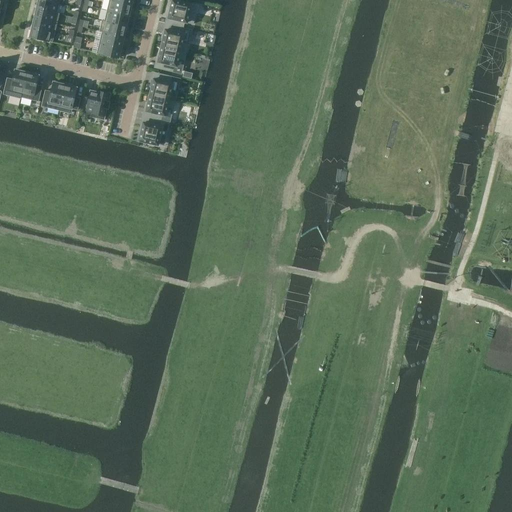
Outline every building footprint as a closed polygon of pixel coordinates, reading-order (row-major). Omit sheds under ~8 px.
[(56,13),(58,4),(40,0),(38,0),(37,9),(59,14),(56,13)] [(128,16),(131,5),(110,0),(108,11),(128,16)] [(173,20),(171,25),(183,28),(184,22),(193,24),(195,14),(189,13),(191,5),(172,1),(168,18),(173,20)] [(57,24),(59,14),(37,9),(34,18),(57,24)] [(126,26),(128,16),(108,11),(105,21),(102,20),(102,21),(126,26)] [(55,33),(57,24),(34,18),(32,28),(55,33)] [(123,37),(126,26),(102,21),(99,31),(123,37)] [(181,34),(183,28),(171,25),(170,31),(165,30),(161,46),(186,52),(188,44),(183,42),(183,41),(182,40),(184,34),(181,34)] [(52,43),(55,33),(32,28),(30,37),(52,43)] [(121,47),(123,37),(99,31),(99,32),(102,32),(100,43),(121,47)] [(118,58),(121,47),(100,43),(97,54),(118,58)] [(184,60),(186,52),(161,46),(157,62),(162,63),(161,69),(172,72),(174,66),(176,67),(177,60),(178,61),(179,59),(184,60)] [(20,98),(27,72),(19,70),(19,71),(15,70),(13,80),(7,79),(3,94),(20,98)] [(35,73),(27,72),(20,98),(21,99),(21,97),(38,101),(42,87),(36,86),(38,76),(34,75),(35,73)] [(153,79),(150,95),(175,101),(177,93),(171,92),(171,90),(172,84),(170,83),(171,77),(160,74),(158,80),(153,79)] [(59,111),(65,84),(57,82),(57,83),(53,82),(51,92),(45,91),(41,106),(59,111)] [(73,86),(65,84),(59,111),(70,113),(71,109),(77,110),(80,99),(74,98),(76,88),(72,87),(73,86)] [(107,102),(109,94),(97,91),(97,93),(90,91),(85,116),(103,120),(106,109),(108,109),(109,103),(107,102)] [(173,110),(175,101),(150,95),(146,111),(151,113),(149,118),(161,121),(162,115),(164,116),(166,110),(167,108),(173,110)] [(141,132),(139,141),(157,145),(164,147),(166,139),(170,123),(161,121),(149,118),(148,124),(143,123),(141,132)]
